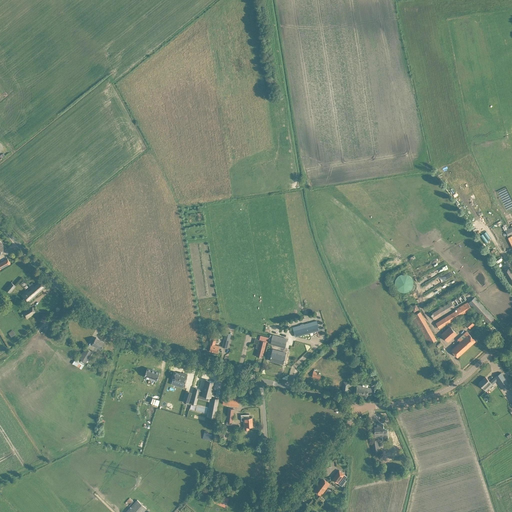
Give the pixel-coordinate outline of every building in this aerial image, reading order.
[(8,258),(0,262),(0,269),(2,268),(10,263),(8,258)] [(434,275),(448,268),(446,264),(432,271),(434,275)] [(503,270),(511,285),(511,284),(511,271),(509,266),(503,270)] [(436,278),(438,284),(452,278),(449,272),(436,278)] [(394,284),(396,288),(398,290),(401,292),(404,292),(407,292),(410,290),(412,287),(413,285),(413,284),(413,282),(413,280),(412,279),(411,277),(408,275),(407,274),(405,274),(402,274),(400,274),(398,275),(396,277),(395,280),(394,284)] [(29,284),(31,286),(21,295),(28,302),(41,290),(45,287),(39,279),(35,283),(34,284),(32,282),(29,284)] [(5,289),(10,293),(16,286),(11,282),(5,289)] [(469,302),(485,319),(488,323),(494,318),(475,297),(469,302)] [(451,302),(431,314),(434,319),(454,307),(451,302)] [(457,309),(457,310),(436,323),(439,328),(471,308),(468,302),(457,309)] [(23,313),(27,319),(36,312),(33,307),(23,313)] [(429,343),(437,339),(420,311),(412,315),(429,343)] [(294,330),(295,336),(319,330),(318,324),(294,330)] [(441,334),(448,342),(457,333),(450,326),(441,334)] [(457,339),(460,342),(451,350),(457,357),(475,341),(466,331),(457,339)] [(227,348),(230,335),(225,334),(222,346),(227,348)] [(211,344),(209,350),(217,352),(219,346),(214,344),(216,337),(211,336),(209,343),(211,344)] [(97,347),(101,349),(102,347),(105,343),(96,337),(94,342),(92,344),(97,348),(97,347)] [(270,344),(285,347),(286,342),(272,338),(270,344)] [(256,356),(262,357),(266,341),(260,340),(256,356)] [(80,362),(84,365),(86,362),(92,352),(85,347),(79,358),(82,359),(80,362)] [(272,352),(269,360),(275,362),(275,361),(283,363),(285,355),(281,354),(282,353),(281,352),(278,351),(277,351),(277,353),(272,352)] [(147,368),(144,376),(157,380),(159,372),(147,368)] [(312,377),(320,379),(321,374),(318,374),(318,371),(313,370),(313,372),(312,377)] [(181,373),(176,372),(174,379),(186,384),(189,375),(181,373)] [(508,386),(506,382),(507,381),(501,372),(494,377),(490,382),(485,377),(479,383),(486,391),(493,384),(492,384),(497,380),(502,388),(504,387),(506,391),(509,388),(508,386)] [(366,380),(370,386),(374,383),(370,377),(366,380)] [(197,401),(199,394),(211,397),(215,382),(206,379),(204,391),(200,390),(200,389),(196,388),(193,400),(197,401)] [(353,393),(367,396),(368,392),(372,393),(376,394),(377,389),(373,388),(368,387),(368,384),(363,383),(363,386),(357,385),(357,387),(354,387),(353,393)] [(158,405),(160,399),(152,396),(150,403),(158,405)] [(224,396),(223,404),(238,406),(239,398),(224,396)] [(211,402),(209,416),(215,417),(217,403),(211,402)] [(249,413),(241,414),(241,420),(244,420),(244,422),(244,430),(249,429),(249,427),(252,426),(252,417),(249,417),(249,413)] [(375,437),(378,437),(379,437),(381,437),(382,436),(387,436),(387,430),(383,430),(383,424),(377,424),(377,426),(374,427),(375,437)] [(204,432),(202,439),(210,441),(212,434),(204,432)] [(374,454),(380,453),(377,439),(371,440),(374,454)] [(332,479),(339,484),(346,475),(339,470),(332,479)] [(314,490),(318,493),(321,495),(330,483),(323,478),(314,490)] [(214,502),(225,507),(227,501),(216,496),(214,502)] [(124,511),(141,511),(145,508),(136,500),(124,511)]
